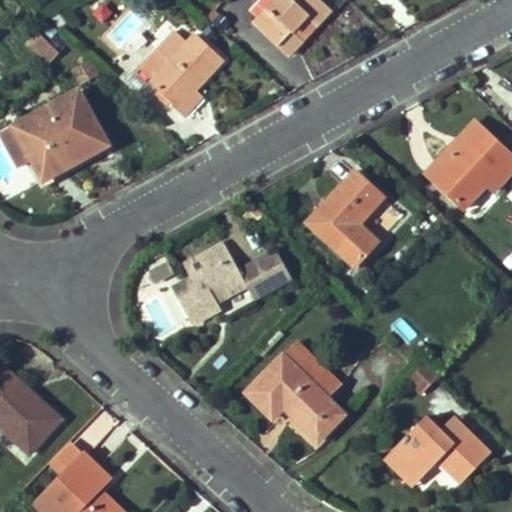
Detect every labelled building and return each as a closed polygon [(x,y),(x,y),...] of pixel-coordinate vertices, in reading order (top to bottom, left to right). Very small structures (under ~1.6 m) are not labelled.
[(317,25),(331,10),(320,0),(272,0),(276,3),(254,24),(289,56),(303,40),(293,30),(307,16),(317,25)] [(56,13),(64,28),(77,20),(69,6),(56,13)] [(51,65),(62,53),(39,32),(28,44),(51,65)] [(151,82),(175,105),(193,87),(197,83),(200,86),(224,59),(196,33),(187,43),(175,32),(160,49),(172,60),(151,82)] [(96,75),(87,60),(71,69),(80,84),(96,75)] [(193,87),(175,105),(184,114),(202,96),(193,87)] [(79,91),(14,127),(44,180),(108,145),(79,91)] [(459,155),(484,129),(476,121),(451,148),(459,155)] [(44,180),(14,127),(0,135),(18,168),(25,164),(37,184),(44,180)] [(459,155),(451,148),(427,174),(464,209),(487,184),(495,192),(511,173),(511,154),(484,129),(459,155)] [(351,265),(375,240),(358,225),(383,199),(354,172),(305,222),(351,265)] [(255,300),(291,280),(276,253),(241,272),(226,245),(197,261),(204,274),(175,290),(194,324),(221,309),(217,303),(247,286),(255,300)] [(284,356),(325,397),(338,384),(296,344),(284,356)] [(345,417),(325,397),(284,356),(246,395),(272,421),(285,409),(319,443),(345,417)] [(422,394),(439,377),(422,361),(405,379),(422,394)] [(0,371),(0,426),(30,454),(62,421),(4,367),(0,371)] [(461,485),(491,455),(460,424),(446,438),(440,432),(426,418),(392,454),(420,481),(438,462),(461,485)] [(446,438),(460,424),(453,418),(440,432),(446,438)] [(67,473),(85,455),(75,445),(58,463),(67,473)] [(385,461),(413,488),(420,481),(392,454),(385,461)] [(110,511),(95,496),(100,491),(111,480),(85,455),(67,473),(35,506),(41,511),(110,511)] [(95,496),(110,511),(122,511),(100,491),(95,496)]
